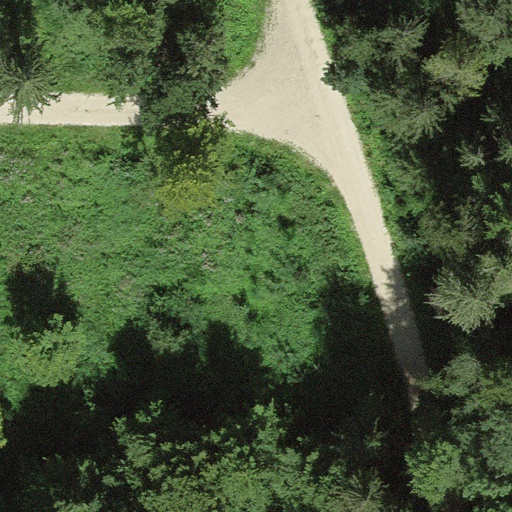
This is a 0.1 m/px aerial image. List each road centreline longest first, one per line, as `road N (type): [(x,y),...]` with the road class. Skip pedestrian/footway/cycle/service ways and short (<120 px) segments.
road 1 (track): [(287,0),(447,511)]
road 2 (track): [(345,199),(63,123),(0,118)]
